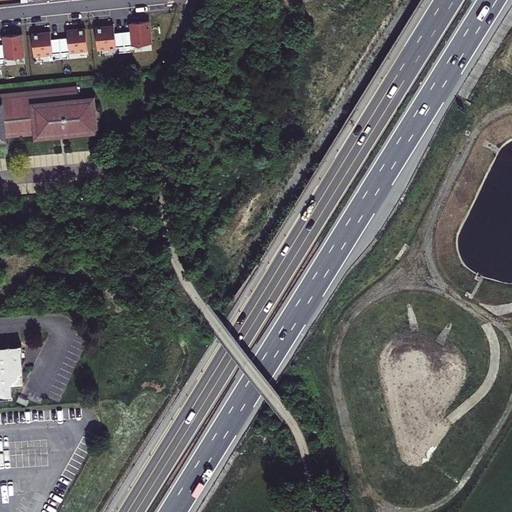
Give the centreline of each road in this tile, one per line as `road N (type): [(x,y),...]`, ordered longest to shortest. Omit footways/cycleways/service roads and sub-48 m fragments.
road 1 (motorway): [(172,511),(491,0)]
road 2 (motorway): [(449,0),(131,511)]
road 3 (track): [(312,511),(292,424),(185,282),(166,229),(169,149),(221,0)]
road 4 (residential): [(0,176),(112,166),(191,0)]
road 5 (residential): [(0,14),(145,0)]
